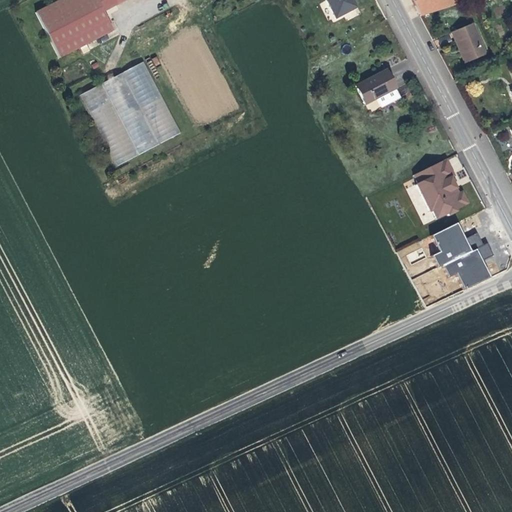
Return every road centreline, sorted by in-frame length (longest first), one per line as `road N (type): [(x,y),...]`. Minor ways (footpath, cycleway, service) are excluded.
road 1 (tertiary): [(511,276),(9,511)]
road 2 (tertiary): [(394,0),(511,223)]
